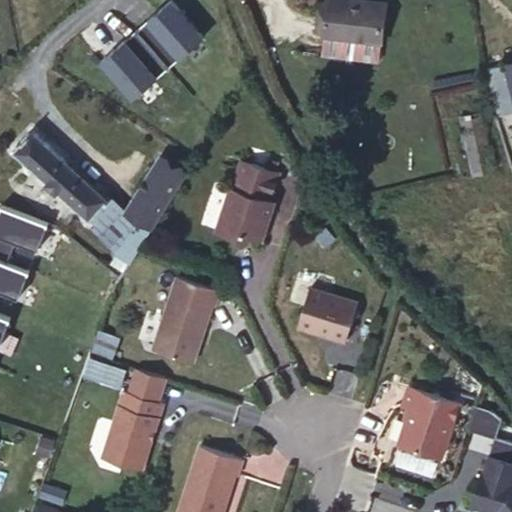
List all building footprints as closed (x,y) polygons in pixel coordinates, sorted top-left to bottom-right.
[(205,37),(171,0),(170,0),(100,61),(134,99),(205,37)] [(387,3),(366,0),(328,0),(321,54),(378,62),(387,3)] [(511,61),(487,68),(495,99),(500,115),(511,111),(511,61)] [(480,112),(461,116),(473,174),(492,170),(480,112)] [(33,131),(14,150),(89,218),(91,217),(100,225),(118,205),(108,196),(106,198),(33,131)] [(152,228),(185,175),(157,158),(125,211),(137,219),(152,228)] [(266,209),(268,210),(271,202),(269,202),(278,174),(241,162),(232,189),(230,189),(216,232),(238,239),(243,236),(260,242),(268,219),(265,213),(266,209)] [(48,222),(2,204),(0,209),(0,258),(8,262),(16,241),(37,249),(48,222)] [(125,211),(118,205),(100,225),(96,228),(119,251),(124,242),(137,219),(125,211)] [(138,251),(152,228),(137,219),(124,242),(138,251)] [(116,255),(130,264),(138,251),(124,242),(119,251),(116,255)] [(8,262),(0,258),(0,289),(19,297),(30,270),(8,262)] [(213,308),(218,291),(176,277),(153,350),(192,363),(198,345),(196,344),(198,336),(201,337),(211,308),(213,308)] [(357,305),(309,289),(296,329),(344,344),(357,305)] [(0,313),(0,344),(11,318),(0,313)] [(457,406),(407,390),(401,409),(408,411),(396,446),(439,459),(457,406)] [(161,404),(122,391),(100,457),(139,470),(161,404)] [(488,412),(475,408),(467,432),(480,436),(488,412)] [(499,421),(488,412),(480,436),(493,440),(494,440),(499,421)] [(493,440),(487,457),(511,465),(511,445),(494,440),(493,440)] [(235,477),(240,460),(198,446),(176,511),(218,511),(220,505),(222,506),(233,476),(235,477)] [(479,475),(468,508),(481,511),(511,511),(511,465),(487,458),(481,475),(479,475)]
